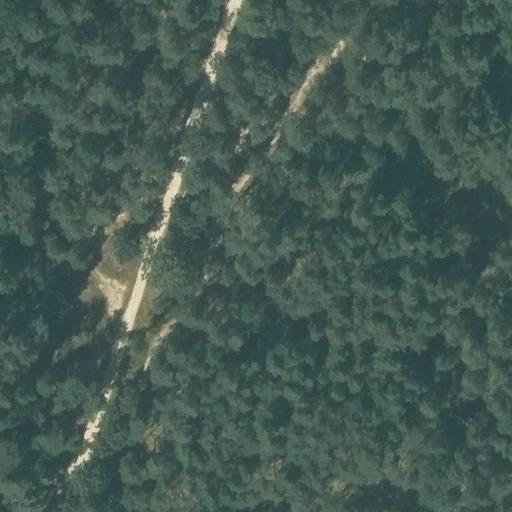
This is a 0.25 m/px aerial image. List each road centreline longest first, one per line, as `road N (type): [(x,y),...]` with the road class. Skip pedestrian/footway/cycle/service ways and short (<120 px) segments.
road 1 (track): [(329,51),(229,195),(201,295),(163,325),(128,424),(81,455)]
road 2 (track): [(159,216),(81,455)]
road 3 (track): [(234,0),(159,216)]
